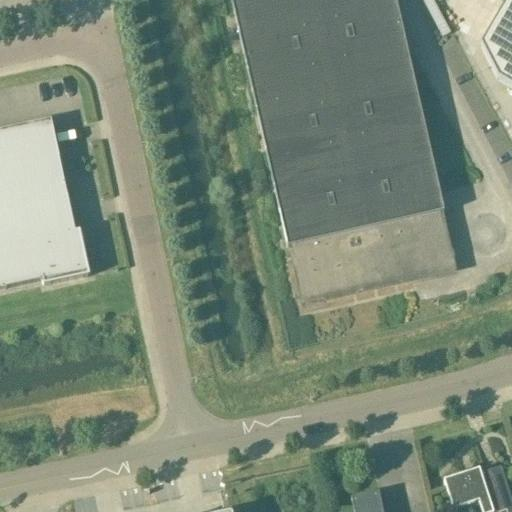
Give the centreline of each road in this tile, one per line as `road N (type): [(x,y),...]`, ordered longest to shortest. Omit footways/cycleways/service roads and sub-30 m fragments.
road 1 (unclassified): [(0,55),(63,42),(95,47),(108,71),(195,445)]
road 2 (unclassified): [(195,445),(511,372)]
road 3 (unclassified): [(0,487),(195,445)]
